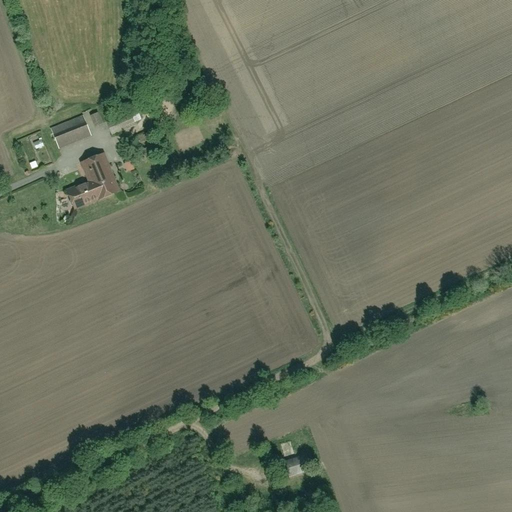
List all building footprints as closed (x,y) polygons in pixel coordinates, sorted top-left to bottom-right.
[(93,129),(102,125),(98,113),(89,117),(93,129)] [(108,124),(114,138),(137,128),(132,115),(108,124)] [(52,131),(60,151),(92,139),(84,118),(52,131)] [(34,145),(36,152),(45,149),(42,142),(34,145)] [(143,150),(147,162),(165,155),(161,144),(143,150)] [(103,158),(81,166),(88,184),(63,194),(71,212),(95,203),(117,195),(103,158)] [(278,467),(283,483),(313,474),(308,457),(278,467)]
